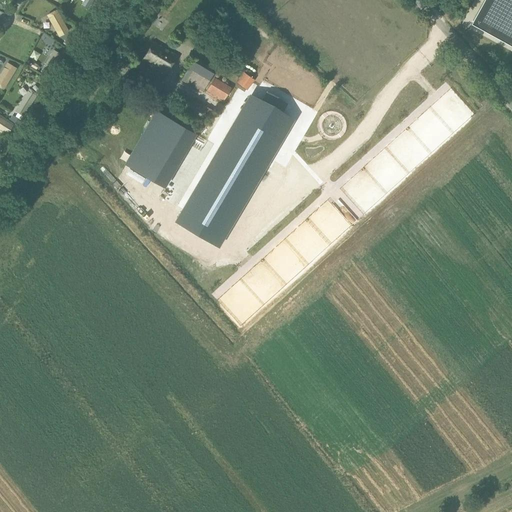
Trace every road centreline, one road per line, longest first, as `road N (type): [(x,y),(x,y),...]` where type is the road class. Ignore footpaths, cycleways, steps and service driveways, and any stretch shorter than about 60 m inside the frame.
road 1 (unclassified): [(0,186),(113,0)]
road 2 (unclassified): [(511,104),(418,0)]
